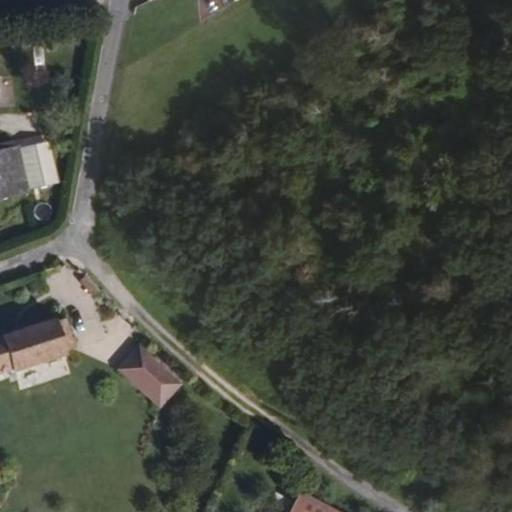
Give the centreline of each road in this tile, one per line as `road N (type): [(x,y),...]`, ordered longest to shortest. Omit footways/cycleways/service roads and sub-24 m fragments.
road 1 (track): [(0,283),(87,254),(327,456),(422,511)]
road 2 (unclassified): [(87,254),(118,0)]
